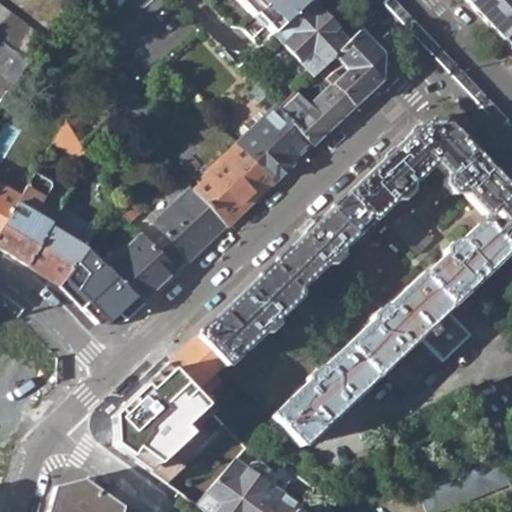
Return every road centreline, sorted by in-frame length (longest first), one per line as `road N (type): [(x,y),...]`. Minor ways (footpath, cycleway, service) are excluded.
road 1 (residential): [(430,69),(109,376)]
road 2 (residential): [(109,376),(0,272)]
road 3 (residential): [(58,426),(158,507)]
